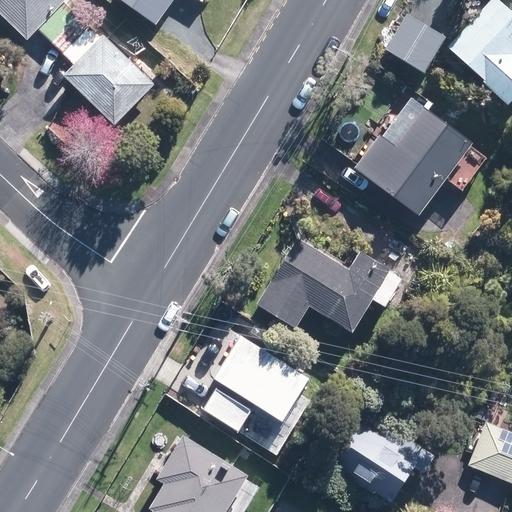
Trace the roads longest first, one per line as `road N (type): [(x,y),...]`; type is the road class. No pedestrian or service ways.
road 1 (tertiary): [(151,292),(323,0)]
road 2 (tertiary): [(9,511),(151,292)]
road 3 (residential): [(0,175),(151,292)]
